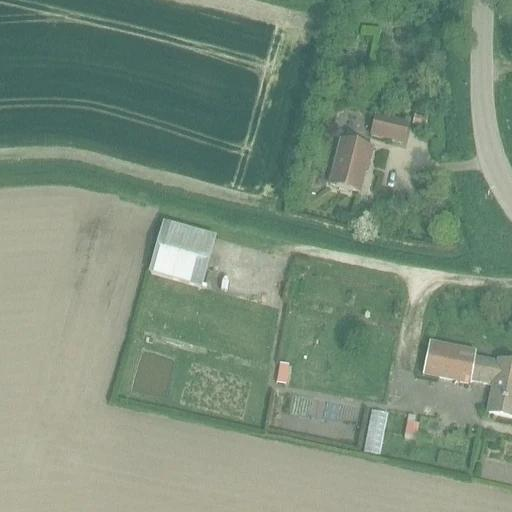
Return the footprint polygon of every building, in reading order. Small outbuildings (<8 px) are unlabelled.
[(415,114),(412,124),(425,127),(428,117),(415,114)] [(376,116),(370,136),(402,144),(407,124),(376,116)] [(340,141),(329,185),(360,193),(371,148),(340,141)] [(163,224),(149,274),(200,288),(214,238),(163,224)] [(428,344),(422,375),(470,386),(471,382),(493,387),(487,414),(511,418),(511,364),(498,362),(498,363),(475,358),(475,353),(428,344)] [(280,364),(276,383),(285,385),(289,366),(280,364)] [(391,385),(389,401),(400,403),(402,387),(391,385)] [(380,456),(389,414),(372,411),(363,453),(380,456)] [(414,423),(415,416),(407,415),(403,435),(415,437),(418,424),(414,423)]
